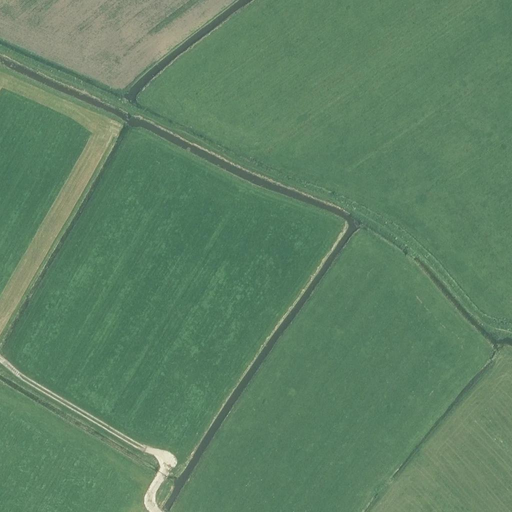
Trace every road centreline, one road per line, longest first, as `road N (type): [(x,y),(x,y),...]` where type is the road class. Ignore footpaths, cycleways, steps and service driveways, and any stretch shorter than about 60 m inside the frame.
road 1 (track): [(511,336),(482,318),(398,237),(347,208),(0,50)]
road 2 (track): [(0,364),(165,457),(169,465),(151,502),(159,511)]
